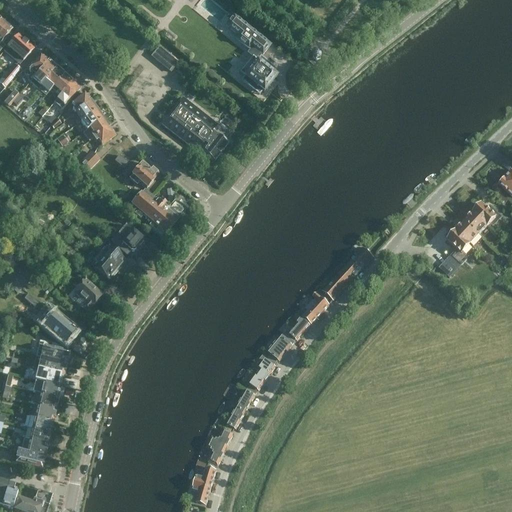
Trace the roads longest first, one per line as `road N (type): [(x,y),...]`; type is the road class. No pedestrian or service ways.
road 1 (unclassified): [(212,511),(228,459),(294,354),(511,123)]
road 2 (tertiary): [(68,511),(111,352),(221,209)]
road 3 (tertiary): [(221,209),(314,98),(439,0)]
road 4 (unclassified): [(221,209),(156,154),(87,67),(11,0)]
